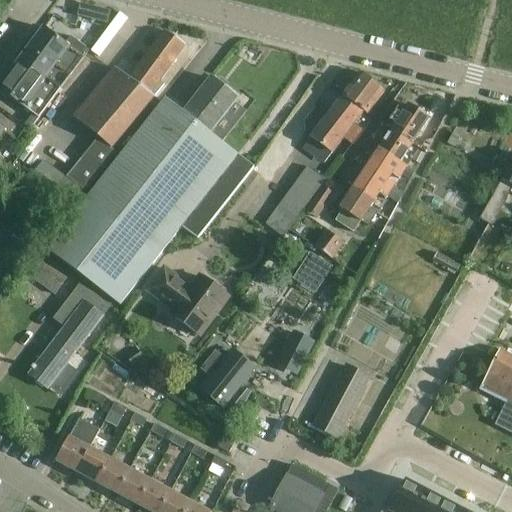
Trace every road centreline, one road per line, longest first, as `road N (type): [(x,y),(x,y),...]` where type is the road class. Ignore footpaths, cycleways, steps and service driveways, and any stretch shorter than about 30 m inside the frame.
road 1 (residential): [(236,511),(276,437),(367,487),(393,440),(511,498)]
road 2 (unclassified): [(511,91),(153,0)]
